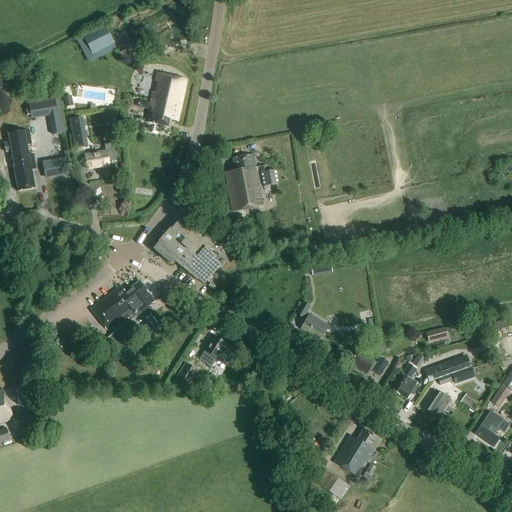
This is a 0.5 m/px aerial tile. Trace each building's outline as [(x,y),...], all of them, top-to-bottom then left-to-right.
[(105,27),(84,38),(92,54),(113,43),(105,27)] [(178,123),(187,82),(158,75),(150,106),(145,105),(145,104),(139,103),(138,108),(144,110),(144,109),(149,110),(146,124),(168,130),(170,121),(178,123)] [(55,99),(36,103),(39,116),(58,113),(55,99)] [(83,125),(72,127),(74,139),(86,137),(83,125)] [(32,145),(30,134),(30,131),(25,132),(24,131),(8,134),(10,144),(5,145),(6,153),(12,152),(14,166),(13,166),(18,191),(36,188),(33,169),(37,169),(34,154),(29,155),(27,146),(32,145)] [(117,162),(113,143),(104,145),(105,151),(93,153),(92,150),(88,150),(89,154),(86,155),(86,157),(88,170),(102,167),(103,169),(110,167),(109,163),(117,162)] [(232,213),(262,208),(252,156),(232,160),(234,173),(225,175),(232,213)] [(56,159),(44,161),(45,167),(46,176),(68,173),(66,159),(56,160),(56,159)] [(266,166),(260,167),(264,187),(278,184),(276,170),(267,172),(266,166)] [(204,284),(219,266),(213,260),(215,257),(207,250),(210,246),(179,220),(153,249),(170,264),(173,263),(175,261),(197,281),(198,279),(204,284)] [(310,265),(312,276),(332,273),(330,262),(310,265)] [(122,326),(138,313),(139,314),(154,302),(138,282),(125,292),(121,287),(90,310),(106,330),(118,321),(122,326)] [(306,300),(296,315),(306,321),(301,330),(310,336),(318,342),(330,324),(324,321),(323,322),(309,314),(309,315),(307,313),(313,304),(306,300)] [(106,339),(119,356),(135,343),(122,327),(106,339)] [(445,328),(426,333),(428,343),(448,338),(445,328)] [(216,361),(218,358),(226,364),(231,357),(232,357),(236,350),(214,337),(199,359),(211,367),(215,360),(216,361)] [(365,374),(373,361),(356,351),(348,363),(365,374)] [(417,355),(412,363),(418,367),(424,359),(417,355)] [(466,356),(424,370),(428,383),(438,379),(449,375),(470,368),(466,356)] [(199,371),(185,363),(176,378),(189,387),(199,371)] [(411,365),(394,392),(409,401),(413,396),(415,397),(422,387),(412,381),(419,370),(411,365)] [(472,368),(452,375),(454,383),(475,376),(472,368)] [(511,369),(502,384),(511,390),(511,369)] [(438,379),(440,386),(451,382),(449,375),(438,379)] [(490,402),(499,408),(510,391),(501,385),(490,402)] [(33,428),(45,424),(44,407),(13,418),(3,389),(0,390),(0,424),(13,420),(14,423),(9,425),(13,437),(34,430),(33,428)] [(436,419),(450,400),(434,389),(430,394),(434,397),(424,411),(436,419)] [(466,394),(460,403),(474,412),(480,404),(466,394)] [(475,433),(487,442),(497,427),(503,432),(509,423),(490,411),(475,433)] [(6,428),(0,429),(0,443),(10,440),(6,428)] [(350,436),(333,463),(357,478),(370,458),(381,465),(387,455),(379,450),(378,453),(373,451),(380,440),(363,430),(356,440),(350,436)] [(32,433),(22,435),(24,442),(34,439),(32,433)] [(370,463),(366,470),(371,474),(376,467),(370,463)] [(332,475),(324,488),(319,495),(336,506),(350,487),(332,475)]
